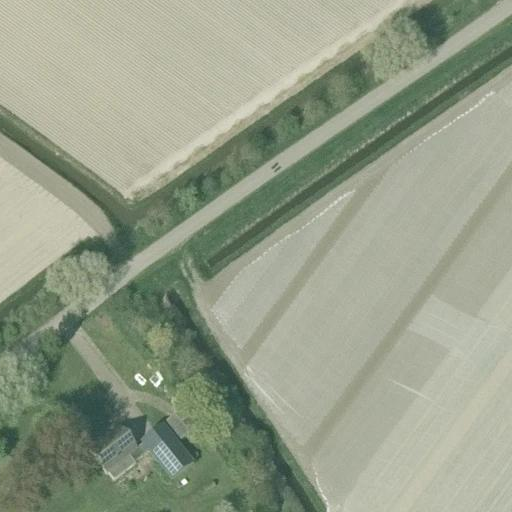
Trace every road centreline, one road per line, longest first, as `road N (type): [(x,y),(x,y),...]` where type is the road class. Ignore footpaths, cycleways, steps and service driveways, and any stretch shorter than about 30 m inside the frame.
road 1 (unclassified): [(0,378),(511,2)]
road 2 (track): [(0,150),(92,217),(123,254),(129,278)]
